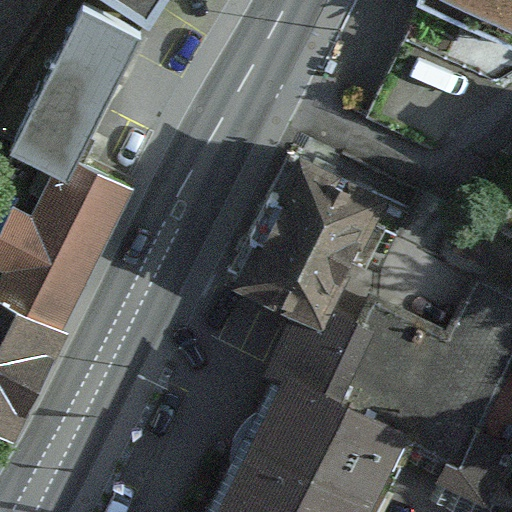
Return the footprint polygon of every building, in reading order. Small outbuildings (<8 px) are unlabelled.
[(161,0),(0,0),(0,82),(52,0),(123,0),(150,17),(161,0)] [(0,423),(17,432),(135,182),(77,156),(138,25),(87,0),(12,141),(50,164),(33,205),(13,202),(0,225),(0,423)] [(511,0),(446,0),(511,32),(511,0)] [(353,312),(410,196),(295,140),(227,278),(291,311),(303,287),(353,312)] [(209,511),(364,511),(405,437),(444,457),(432,477),(481,504),(510,451),(472,431),(511,355),(511,292),(476,274),(445,333),(370,297),(360,317),(303,289),(260,377),(277,385),(209,511)]
